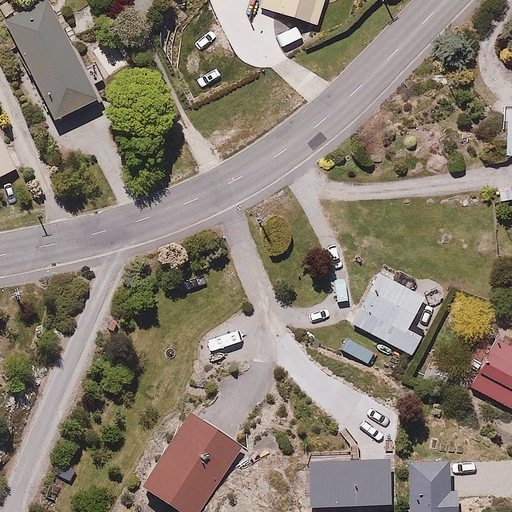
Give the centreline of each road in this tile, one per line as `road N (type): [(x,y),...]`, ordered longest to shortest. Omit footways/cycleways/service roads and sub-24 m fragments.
road 1 (residential): [(112,228),(190,202),(284,151),(444,0)]
road 2 (residential): [(112,228),(112,257),(9,511)]
